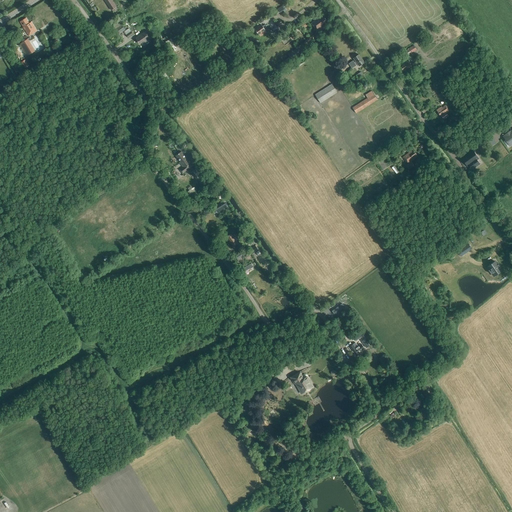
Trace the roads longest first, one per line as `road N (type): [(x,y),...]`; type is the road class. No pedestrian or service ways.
road 1 (track): [(262,316),(147,157),(141,85),(73,0)]
road 2 (track): [(391,511),(349,445),(349,434),(382,412),(382,400),(314,311),(269,324),(262,316)]
road 3 (unclassified): [(511,234),(335,0)]
